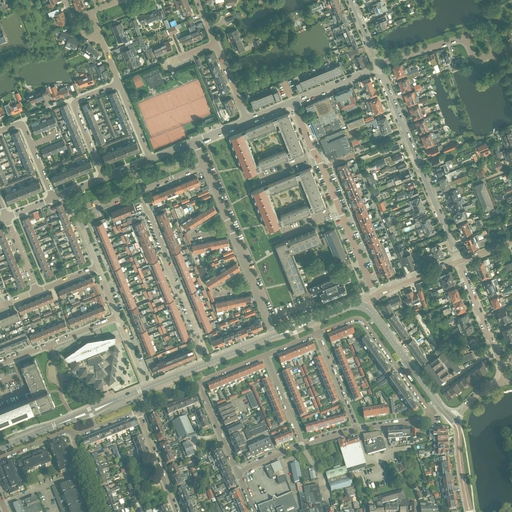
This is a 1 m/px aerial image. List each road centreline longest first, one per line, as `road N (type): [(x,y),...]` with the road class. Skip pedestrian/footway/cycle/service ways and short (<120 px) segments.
road 1 (residential): [(459,262),(378,67)]
road 2 (residential): [(204,364),(140,192)]
road 3 (residential): [(317,334),(352,319),(365,323),(430,411)]
road 4 (tertiary): [(0,448),(146,388)]
road 5 (residential): [(118,82),(74,106),(102,178)]
road 6 (residential): [(0,365),(117,317)]
